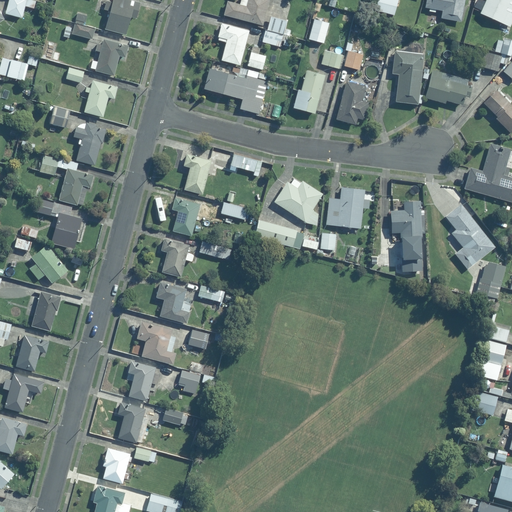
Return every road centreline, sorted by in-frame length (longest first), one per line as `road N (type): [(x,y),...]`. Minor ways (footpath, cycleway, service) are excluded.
road 1 (residential): [(48,511),(154,111)]
road 2 (residential): [(154,111),(277,144),(377,154),(429,149)]
